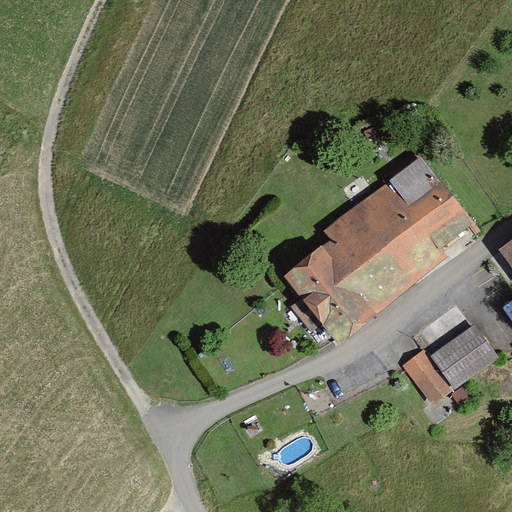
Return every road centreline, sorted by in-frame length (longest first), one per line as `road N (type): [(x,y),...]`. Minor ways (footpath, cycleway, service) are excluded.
road 1 (track): [(102,0),(46,161),(52,225),(77,292),(180,472)]
road 2 (residential): [(511,233),(471,260),(378,349),(215,401),(180,472),(204,511)]
